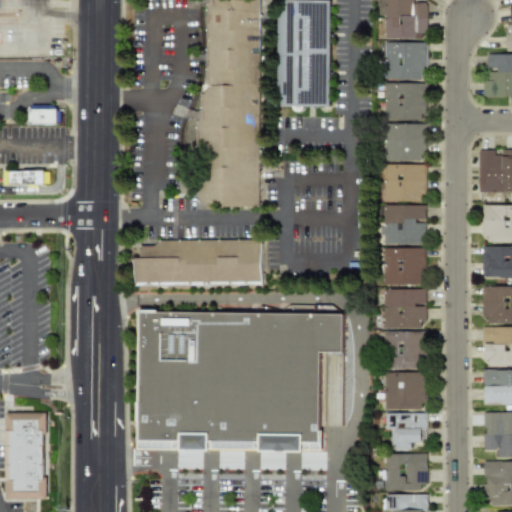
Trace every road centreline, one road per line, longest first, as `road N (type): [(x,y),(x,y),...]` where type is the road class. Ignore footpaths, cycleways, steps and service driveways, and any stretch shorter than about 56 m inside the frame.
road 1 (primary): [(100,0),(91,511)]
road 2 (residential): [(473,19),(458,41),(457,511)]
